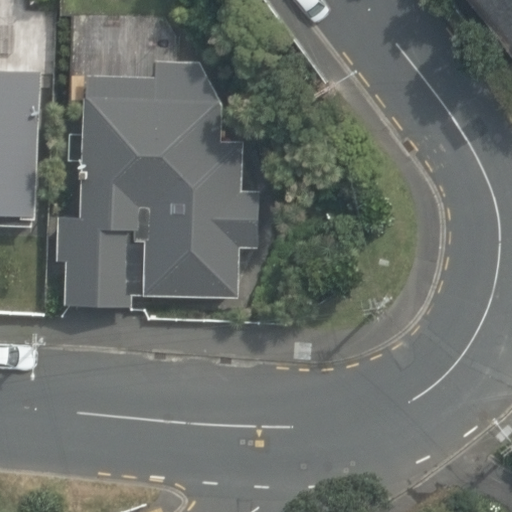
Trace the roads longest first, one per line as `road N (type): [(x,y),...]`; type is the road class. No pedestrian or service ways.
road 1 (tertiary): [(306,422),(374,416),(423,391),(476,339),(497,282),(497,201),(463,125),(372,0)]
road 2 (tertiary): [(0,405),(306,422)]
